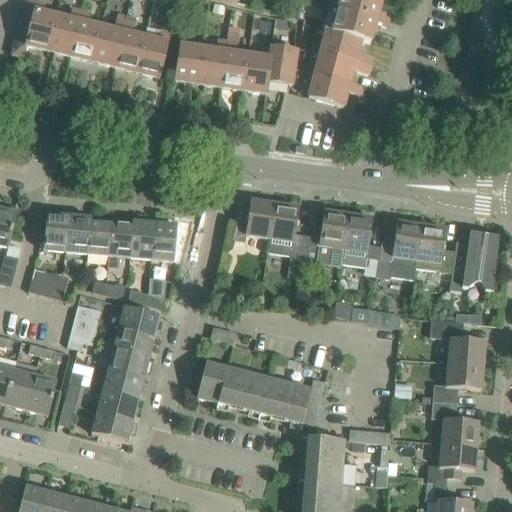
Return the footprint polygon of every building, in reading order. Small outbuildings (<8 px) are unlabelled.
[(45,5),(25,0),(11,56),(23,59),(26,47),(47,53),(56,18),(42,14),(45,5)] [(381,0),(331,0),(323,33),(325,33),(360,42),(369,45),(374,26),(385,29),(388,19),(377,16),(381,0)] [(47,53),(69,58),(80,13),(71,11),(69,21),(56,18),(47,53)] [(91,63),(100,28),(87,25),(89,16),(80,13),(69,58),(91,63)] [(114,69),(126,17),(124,24),(115,22),(113,32),(100,28),(91,63),(114,69)] [(126,17),(114,69),(136,74),(144,39),(131,36),(133,26),(135,19),(126,17)] [(144,39),(136,74),(159,80),(162,67),(163,60),(170,35),(160,33),(147,29),(144,39)] [(325,33),(320,55),(369,68),(372,60),(357,56),(360,42),(325,33)] [(196,86),(202,50),(188,48),(190,38),(180,37),(173,82),(196,86)] [(202,50),(196,86),(219,89),(226,44),(217,42),(215,52),(202,50)] [(247,57),(234,55),(235,45),(226,44),(219,89),(242,93),(247,57)] [(272,48),(271,48),(271,50),(262,49),(261,59),(247,57),(242,93),(265,96),(267,84),(272,48)] [(296,52),(272,48),(267,84),(291,88),(296,52)] [(320,55),(314,76),(349,86),(352,72),(367,76),(369,68),(320,55)] [(314,76),(308,100),(342,109),(346,94),(361,99),(364,90),(349,86),(314,76)] [(269,241),(274,206),(250,202),(245,229),(236,228),(232,243),(244,245),(245,238),(269,241)] [(303,263),(307,238),(294,237),(298,209),(274,206),(269,241),(292,245),(289,266),(302,268),(303,263)] [(0,211),(0,248),(7,250),(8,247),(17,211),(1,207),(0,211)] [(342,252),(347,216),(323,213),(319,240),(307,238),(303,263),(316,265),(319,249),(342,252)] [(65,254),(68,218),(46,216),(42,252),(65,254)] [(366,278),(375,279),(380,249),(367,247),(371,220),(347,216),(342,252),(340,266),(364,270),(366,261),(369,261),(366,278)] [(65,254),(86,256),(89,220),(68,218),(65,254)] [(86,256),(107,258),(111,222),(89,220),(86,256)] [(107,258),(107,268),(117,269),(118,259),(129,260),(132,224),(111,222),(107,258)] [(129,260),(151,262),(154,225),(132,224),(129,260)] [(421,227),(396,224),(392,251),(380,249),(375,279),(389,282),(390,279),(412,282),(421,227)] [(173,264),(176,227),(154,225),(151,262),(173,264)] [(421,227),(414,270),(451,276),(451,273),(453,260),(441,258),(442,252),(445,231),(421,227)] [(449,290),(448,293),(461,295),(462,290),(467,291),(474,285),(478,286),(484,294),(492,294),(497,251),(498,239),(482,236),(469,235),(467,246),(456,244),(454,254),(453,260),(451,273),(451,276),(449,290)] [(17,261),(5,257),(4,257),(0,272),(0,287),(10,290),(17,261)] [(45,274),(33,271),(27,294),(39,297),(45,274)] [(45,274),(39,297),(50,300),(56,277),(45,274)] [(56,277),(50,300),(61,303),(67,280),(56,277)] [(105,286),(95,283),(92,295),(102,297),(105,286)] [(112,300),(122,302),(125,288),(115,286),(114,288),(105,286),(102,297),(112,300)] [(141,295),(130,292),(127,304),(137,306),(141,295)] [(160,312),(163,301),(141,295),(137,306),(160,312)] [(100,314),(77,308),(74,319),(97,325),(100,314)] [(159,318),(123,309),(118,331),(153,340),(159,318)] [(335,309),(335,320),(400,321),(400,310),(335,309)] [(97,325),(74,319),(71,330),(94,336),(97,325)] [(462,326),(430,323),(429,340),(449,342),(447,365),(482,368),(484,343),(461,342),(462,326)] [(71,330),(68,342),(66,349),(81,353),(83,346),(91,348),(94,336),(71,330)] [(212,330),(210,341),(209,341),(233,347),(236,336),(212,330)] [(118,331),(112,351),(148,361),(153,340),(118,331)] [(0,348),(9,351),(12,342),(0,338),(0,348)] [(42,350),(30,346),(27,355),(39,358),(42,350)] [(39,358),(51,362),(54,353),(42,350),(39,358)] [(148,361),(112,351),(107,372),(143,382),(148,361)] [(312,430),(323,385),(313,382),(310,392),(205,365),(196,400),(312,430)] [(447,365),(445,388),(433,388),(432,400),(422,399),(422,403),(432,404),(432,405),(456,407),(458,391),(481,393),(482,368),(447,365)] [(14,373),(0,369),(0,406),(5,407),(14,373)] [(107,372),(102,393),(137,403),(143,382),(107,372)] [(5,407),(26,413),(35,379),(14,373),(5,407)] [(80,388),(82,377),(71,374),(68,385),(80,388)] [(26,413),(47,418),(56,384),(35,379),(26,413)] [(77,398),(80,388),(68,385),(65,395),(77,398)] [(102,393),(96,414),(132,423),(137,403),(102,393)] [(69,430),(74,409),(75,407),(63,404),(57,427),(69,430)] [(455,422),(456,407),(432,405),(430,422),(442,423),(440,446),(476,449),(478,424),(455,422)] [(96,414),(96,416),(91,436),(126,445),(132,423),(96,414)] [(363,434),(349,433),(348,444),(362,445),(363,434)] [(377,435),(363,434),(362,445),(376,446),(377,435)] [(390,436),(377,435),(376,446),(389,447),(390,436)] [(307,440),(301,511),(337,511),(340,483),(353,484),(355,464),(342,463),(343,443),(316,441),(315,441),(307,440)] [(474,473),(476,449),(440,446),(438,469),(435,469),(434,486),(445,487),(446,481),(460,482),(461,472),(474,473)] [(445,487),(434,486),(433,503),(436,503),(434,511),(471,511),(472,505),(444,503),(445,487)] [(18,511),(40,511),(45,494),(24,489),(18,511)] [(62,511),(66,499),(45,494),(40,511),(62,511)] [(85,511),(87,505),(66,499),(62,511),(85,511)]
